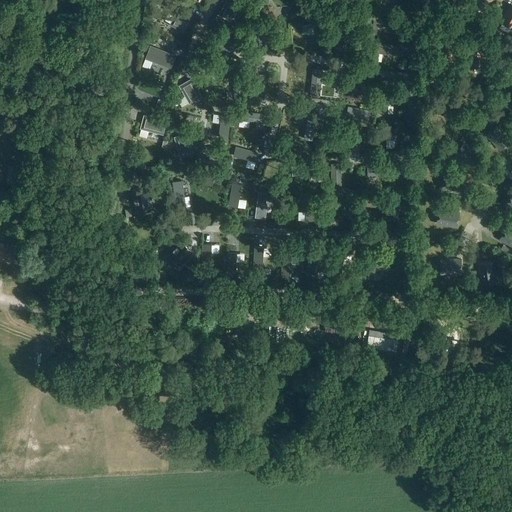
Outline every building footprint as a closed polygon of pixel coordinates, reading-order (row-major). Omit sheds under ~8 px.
[(226,3),(222,10),(223,11),(221,14),(232,19),(239,6),(229,0),(227,3),(226,3)] [(511,28),(511,5),(501,22),(511,28)] [(175,17),(172,23),(182,29),(184,26),(185,26),(189,19),(188,18),(190,15),(179,10),(175,17)] [(400,24),(400,21),(375,18),(374,26),(394,29),(395,30),(399,30),(400,29),(401,25),(400,24)] [(349,23),(340,24),(340,28),(333,28),(335,51),(342,51),(341,44),(350,43),(349,31),(349,23)] [(323,25),(303,26),(303,34),(323,34),(323,25)] [(262,26),(253,27),(256,52),(260,51),(261,52),(265,51),(265,50),(265,46),(264,46),(262,26)] [(228,54),(236,52),(236,51),(241,50),(238,38),(219,44),(222,55),(228,54)] [(454,61),(455,41),(441,40),(440,60),(454,61)] [(377,44),(376,48),(375,53),(376,53),(380,54),(381,53),(401,56),(402,47),(377,44)] [(145,56),(171,67),(176,56),(150,45),(145,56)] [(472,68),(486,66),(484,46),(470,48),(472,68)] [(322,75),(323,71),(322,70),(318,70),(317,70),(314,70),(311,95),(320,96),(322,76),(322,75)] [(235,76),(235,77),(235,81),(235,82),(235,101),(244,101),(244,77),(240,77),(240,76),(235,76)] [(256,76),(256,101),(259,101),(260,102),(264,102),(265,101),(265,97),(264,96),(265,76),(256,76)] [(198,92),(194,85),(193,85),(191,82),(181,88),(189,102),(199,96),(197,92),(198,92)] [(370,86),(366,85),(365,86),(346,84),(345,92),(369,95),(370,91),(371,87),(370,86)] [(387,114),(388,113),(389,109),(388,108),(390,88),(381,88),(379,113),(383,113),(383,114),(387,114)] [(347,115),(369,119),(371,110),(348,106),(347,115)] [(243,112),(242,120),(250,121),(261,123),(262,124),(266,124),(267,124),(267,119),(267,115),(243,112)] [(141,128),(149,130),(163,134),(167,120),(144,114),(140,128),(141,128)] [(222,114),(219,137),(227,138),(230,115),(222,114)] [(308,116),(305,139),(312,140),(316,117),(308,116)] [(501,150),(511,141),(498,126),(487,135),(501,150)] [(370,131),(370,139),(389,140),(390,140),(394,140),(395,140),(395,135),(394,135),(394,131),(370,131)] [(263,151),(274,152),(276,134),(264,133),(263,151)] [(325,144),(324,145),(325,149),(326,150),(330,149),(331,148),(350,143),(348,134),(324,141),(325,144)] [(192,151),(191,148),(189,140),(188,140),(187,136),(176,140),(180,155),(192,151)] [(473,166),(480,154),(463,144),(456,156),(473,166)] [(236,148),(234,156),(255,161),(257,153),(236,148)] [(204,184),(213,185),(216,162),(207,161),(204,184)] [(332,165),(332,190),(340,190),(340,170),(341,170),(341,165),(340,165),(336,165),(335,165),(332,165)] [(27,178),(27,170),(23,170),(23,167),(9,166),(8,183),(22,184),(22,178),(27,178)] [(293,167),(293,177),(320,177),(320,167),(293,167)] [(368,173),(368,177),(369,178),(373,178),(374,177),(394,177),(394,168),(368,168),(369,172),(368,173)] [(461,197),(466,184),(447,177),(442,190),(461,197)] [(185,206),(182,180),(172,182),(175,207),(185,206)] [(20,204),(21,184),(12,184),(11,203),(20,204)] [(233,184),(230,205),(238,206),(242,185),(233,184)] [(137,210),(138,210),(150,207),(151,207),(147,189),(133,192),(137,210)] [(267,192),(258,191),(255,216),(263,217),(267,192)] [(307,221),(315,221),(315,197),(307,197),(307,221)] [(368,201),(367,202),(367,206),(368,207),(372,207),(373,207),(393,208),(393,200),(368,198),(368,201)] [(329,213),(329,217),(329,218),(333,218),(334,217),(354,219),(355,210),(330,209),(330,212),(329,213)] [(457,227),(459,213),(440,210),(437,223),(457,227)] [(511,246),(511,230),(507,227),(500,239),(511,246)] [(18,267),(20,245),(0,242),(0,261),(7,262),(7,265),(18,267)] [(180,242),(169,257),(180,266),(192,252),(180,242)] [(203,246),(202,268),(210,268),(211,246),(203,246)] [(255,248),(254,270),(262,271),(263,249),(255,248)] [(309,251),(308,273),(316,274),(317,252),(309,251)] [(369,251),(367,274),(375,275),(378,252),(369,251)] [(334,275),(341,276),(344,254),(337,253),(334,275)] [(228,254),(227,276),(235,277),(236,255),(228,254)] [(283,257),(282,279),(290,279),(291,257),(283,257)] [(441,274),(461,274),(461,260),(441,260),(441,274)] [(482,284),(496,283),(493,263),(479,265),(482,284)] [(136,284),(153,284),(152,272),(135,272),(136,284)] [(384,325),(382,329),(389,332),(392,325),(380,319),(378,322),(384,325)] [(377,332),(379,325),(368,321),(366,328),(377,332)]
